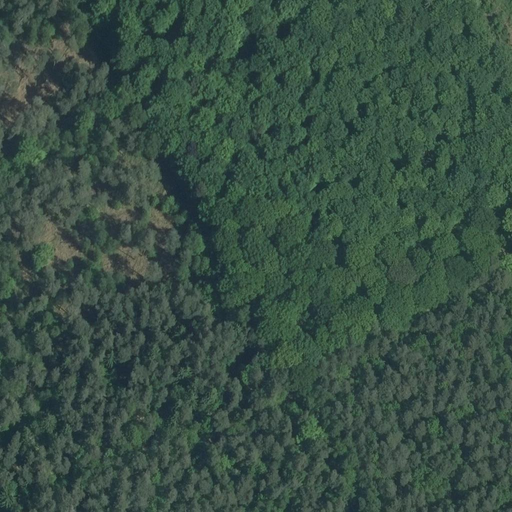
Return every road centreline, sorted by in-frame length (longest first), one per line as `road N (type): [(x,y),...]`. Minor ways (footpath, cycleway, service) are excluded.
road 1 (unknown): [(26,511),(238,402),(290,357),(511,209)]
road 2 (track): [(144,114),(354,511)]
road 3 (track): [(144,114),(382,0)]
road 4 (track): [(0,200),(144,114)]
road 5 (track): [(78,0),(144,114)]
